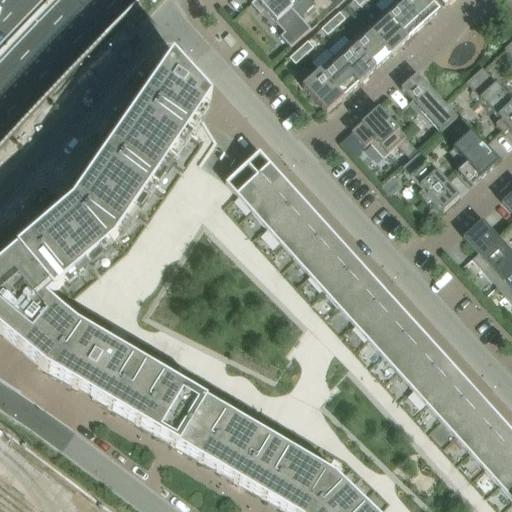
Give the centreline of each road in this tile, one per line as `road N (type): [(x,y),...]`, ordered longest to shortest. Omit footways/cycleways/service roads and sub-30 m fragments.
road 1 (residential): [(0,202),(164,12)]
road 2 (residential): [(298,157),(481,0)]
road 3 (residential): [(298,157),(164,12)]
road 4 (tertiary): [(153,511),(0,394)]
road 5 (residential): [(399,273),(298,157)]
road 6 (residential): [(503,385),(399,273)]
road 7 (residential): [(399,273),(511,173)]
road 8 (trunk): [(0,98),(93,0)]
